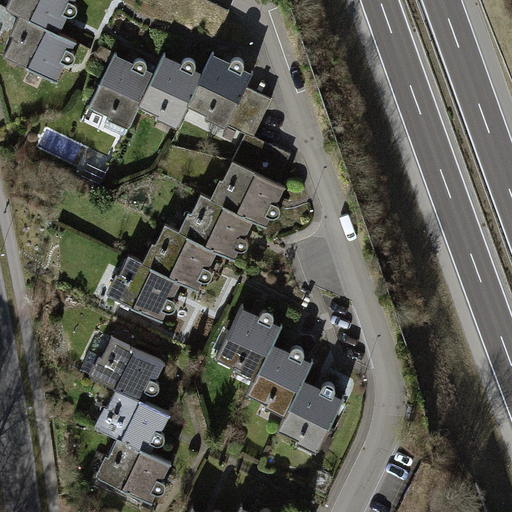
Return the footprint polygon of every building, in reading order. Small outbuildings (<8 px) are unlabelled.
[(0,0),(0,5),(14,13),(0,41),(0,54),(52,79),(71,41),(51,31),(66,0),(0,0)] [(172,0),(168,12),(220,34),(232,7),(216,0),(172,0)] [(143,69),(109,52),(82,106),(123,126),(131,109),(170,128),(181,106),(247,138),(235,161),(222,155),(204,191),(196,187),(176,226),(161,219),(141,260),(121,251),(101,292),(158,320),(177,281),(196,290),(213,255),(226,261),(247,217),(258,223),(292,154),(253,135),(271,99),(244,86),(250,73),(201,50),(191,70),(152,51),(143,69)] [(276,321),(238,302),(212,355),(248,373),(240,391),(283,412),(274,431),(312,450),(340,394),(302,375),(310,358),(268,338),(276,321)] [(164,364),(105,332),(83,371),(110,386),(91,420),(115,434),(95,470),(152,501),(173,463),(155,453),(174,418),(143,402),(164,364)] [(230,511),(211,511),(190,500),(183,511),(260,511),(237,499),(230,511)]
